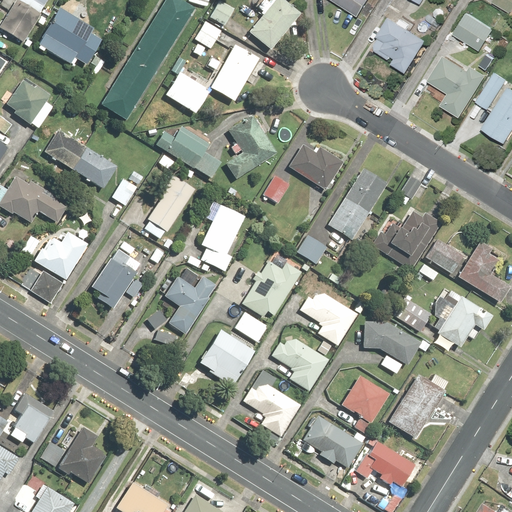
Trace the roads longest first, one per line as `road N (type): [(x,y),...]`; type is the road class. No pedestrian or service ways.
road 1 (tertiary): [(320,511),(0,304)]
road 2 (residential): [(317,79),(511,205)]
road 3 (residential): [(511,379),(429,511)]
